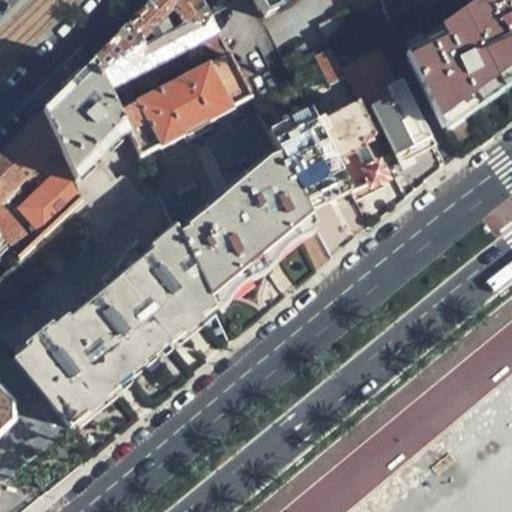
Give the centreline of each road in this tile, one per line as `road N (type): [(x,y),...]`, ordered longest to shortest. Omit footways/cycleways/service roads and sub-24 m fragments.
road 1 (primary): [(511,169),(93,511)]
road 2 (primary): [(194,511),(511,253)]
road 3 (secondary): [(0,105),(109,0)]
